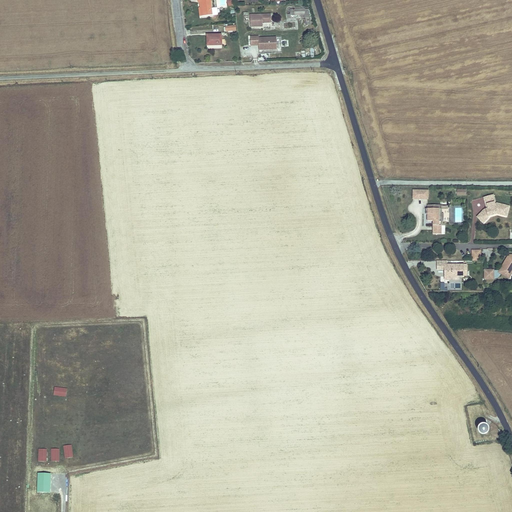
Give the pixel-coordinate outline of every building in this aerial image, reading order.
[(212,0),(201,0),(203,12),(213,11),(212,0)] [(290,14),(287,14),(287,18),(290,18),(290,15),(295,14),(308,12),(307,7),(289,9),(290,14)] [(271,14),(250,15),(251,27),(263,26),(263,23),(272,22),(271,14)] [(222,34),(207,35),(207,45),(223,45),(222,34)] [(277,40),(269,40),(269,45),(277,45),(278,46),(281,46),(281,49),(289,48),(289,43),(282,44),(282,41),(277,41),(277,40)] [(428,200),(428,190),(412,190),(412,200),(428,200)] [(477,216),(481,220),(486,215),(488,216),(498,213),(507,216),(510,206),(499,203),(494,204),(493,202),(495,201),(493,194),(483,197),(485,204),(487,204),(488,208),(483,209),(477,216)] [(438,221),(438,209),(425,209),(425,214),(427,214),(427,222),(433,222),(433,234),(440,234),(440,221),(438,221)] [(486,215),(481,220),(484,223),(489,217),(488,216),(486,215)] [(470,253),(469,261),(480,261),(481,253),(470,253)] [(500,272),(510,278),(511,274),(511,256),(510,256),(500,272)] [(463,264),(444,264),(444,270),(446,270),(447,277),(463,277),(463,264)] [(486,270),(485,280),(494,280),(494,270),(486,270)] [(483,424),(481,424),(480,425),(478,426),(478,428),(478,430),(478,432),(480,433),(482,434),(484,434),(485,433),(487,431),(487,430),(487,428),(486,426),(485,425),(483,424)]
